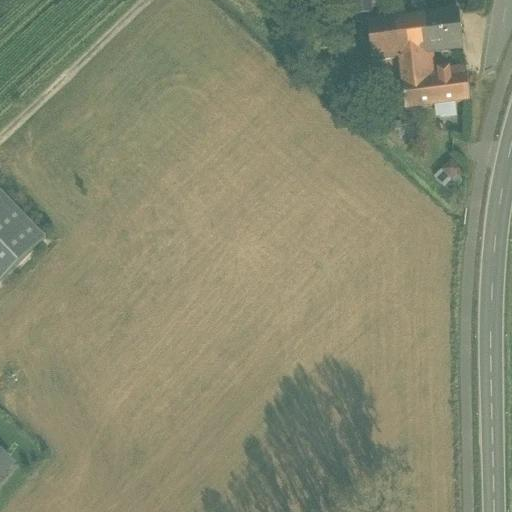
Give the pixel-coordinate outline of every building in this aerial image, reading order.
[(458,11),(394,19),(398,59),(433,55),(463,51),(458,11)] [(398,59),(394,19),(367,22),(372,62),(398,59)] [(301,49),(341,49),(341,26),(301,27),(301,49)] [(435,71),(433,55),(398,59),(405,110),(430,108),(455,105),(469,102),(464,68),(435,71)] [(455,105),(430,108),(432,119),(457,115),(455,105)] [(441,171),(451,180),(460,171),(450,161),(441,171)] [(0,195),(0,284),(44,242),(0,195)] [(0,455),(0,477),(11,465),(0,455)]
